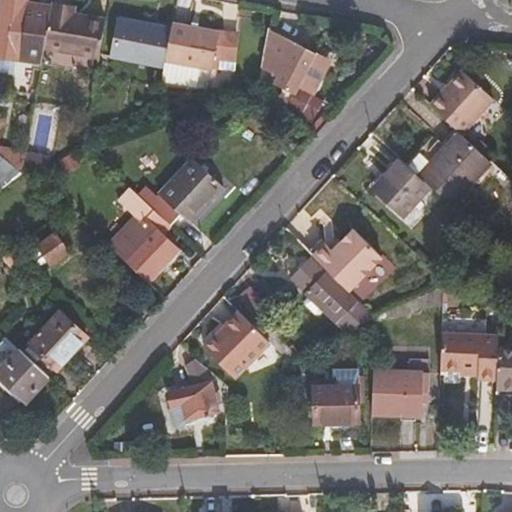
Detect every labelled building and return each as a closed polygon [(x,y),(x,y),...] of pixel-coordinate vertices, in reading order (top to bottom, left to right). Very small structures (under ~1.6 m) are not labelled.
[(5,0),(0,0),(0,60),(40,67),(43,51),(50,12),(22,6),(22,3),(5,0)] [(50,12),(43,51),(97,61),(104,21),(69,15),(69,11),(51,8),(50,12)] [(115,23),(109,59),(162,68),(163,63),(168,31),(115,23)] [(233,37),(169,25),(169,26),(168,31),(163,63),(209,70),(212,56),(217,57),(216,61),(230,63),(233,37)] [(268,32),(261,69),(283,83),(281,87),(284,90),(300,102),(295,110),(301,115),(300,117),(313,128),(325,109),(315,102),(301,92),(317,68),(320,62),(268,32)] [(468,66),(435,102),(462,127),(464,129),(498,93),(468,66)] [(317,68),(301,92),(315,102),(331,78),(317,68)] [(434,182),(454,200),(494,156),(464,129),(462,127),(435,157),(422,171),(434,182)] [(424,147),(411,161),(422,171),(435,157),(424,147)] [(25,152),(21,175),(25,175),(45,165),(46,157),(25,152)] [(411,161),(403,154),(387,172),(391,175),(379,188),(406,213),(434,182),(422,171),(411,161)] [(0,190),(19,175),(0,159),(0,190)] [(184,192),(164,214),(177,226),(190,212),(194,215),(215,192),(191,171),(178,185),(184,192)] [(153,172),(136,191),(147,201),(164,183),(153,172)] [(391,175),(387,172),(375,184),(379,188),(391,175)] [(118,203),(141,224),(152,212),(129,190),(118,203)] [(329,239),(316,252),(347,282),(352,287),(385,252),(357,226),(346,237),(337,246),(333,243),(329,239)] [(153,231),(123,263),(147,285),(177,251),(153,231)] [(342,234),(333,243),(337,246),(346,237),(342,234)] [(324,235),(312,248),(316,252),(329,239),(324,235)] [(36,249),(48,266),(66,252),(53,236),(36,249)] [(327,304),(352,329),(370,321),(381,315),(352,287),(347,282),(344,285),(312,255),(294,273),(309,287),(312,284),(330,301),(327,304)] [(273,338),(244,308),(243,308),(208,340),(236,371),(273,338)] [(58,314),(24,350),(37,361),(41,358),(56,371),(86,340),(58,314)] [(447,329),(445,367),(466,368),(484,369),(484,375),(484,378),(501,379),(503,345),(504,333),(447,329)] [(501,379),(501,387),(511,387),(511,345),(503,345),(501,379)] [(19,351),(0,371),(0,379),(24,402),(48,377),(19,351)] [(194,381),(168,387),(176,424),(185,422),(183,415),(221,408),(219,399),(223,398),(221,388),(216,389),(214,378),(211,379),(208,363),(197,354),(187,360),(194,381)] [(337,381),(318,381),(317,419),(360,419),(360,381),(360,365),(337,365),(337,381)] [(371,367),(371,410),(422,409),(421,393),(421,366),(371,367)]
